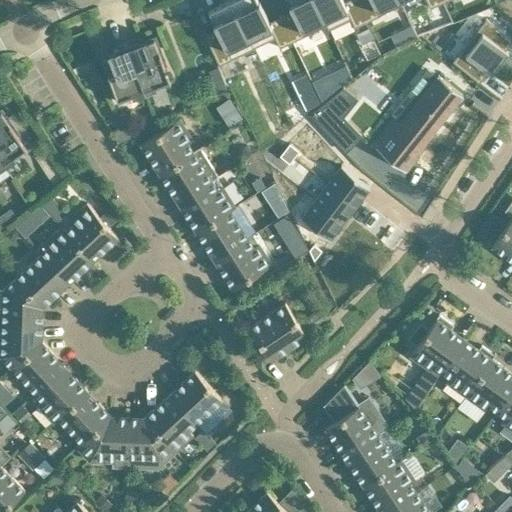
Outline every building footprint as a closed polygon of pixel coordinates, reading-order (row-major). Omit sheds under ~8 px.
[(217,29),(204,35),(217,60),(230,54),(228,50),(249,39),(230,0),(228,0),(208,10),(214,22),(213,22),(217,29)] [(257,0),(230,0),(249,39),(250,39),(270,29),(279,47),(293,41),(281,16),(269,21),(259,1),(258,1),(257,0)] [(292,10),(281,16),(293,41),(306,35),(303,31),(325,20),(315,0),(288,0),(289,3),(292,10)] [(315,0),(325,20),(326,20),(346,10),(354,27),(368,21),(357,0),(346,0),(344,1),(343,0),(315,0)] [(357,0),(368,21),(381,15),(378,10),(400,0),(399,0),(357,0)] [(399,0),(400,0),(425,0),(430,8),(443,2),(442,0),(399,0)] [(511,20),(511,16),(508,10),(502,14),(509,23),(511,20)] [(511,35),(488,17),(454,59),(481,81),(490,70),(493,73),(510,51),(507,48),(511,42),(511,35)] [(412,25),(405,28),(409,38),(416,34),(412,25)] [(369,27),(357,33),(361,42),(374,37),(369,27)] [(140,40),(127,45),(144,91),(145,90),(144,89),(169,79),(169,81),(170,81),(164,63),(165,62),(163,57),(161,57),(154,37),(149,39),(150,40),(142,43),(140,40)] [(144,91),(127,45),(113,50),(115,53),(107,56),(106,55),(102,57),(109,77),(108,77),(110,83),(111,83),(118,101),(119,100),(119,98),(143,89),(144,91)] [(346,65),(333,71),(340,86),(352,77),(346,65)] [(432,133),(463,95),(438,75),(417,101),(413,98),(374,146),(405,171),(434,135),(432,133)] [(327,100),(309,114),(344,150),(360,136),(342,116),(327,100)] [(1,110),(0,110),(0,159),(4,165),(4,164),(3,163),(25,148),(26,150),(27,149),(16,133),(17,132),(14,127),(13,128),(1,110)] [(159,173),(193,151),(188,143),(193,139),(180,118),(141,143),(151,159),(154,157),(162,170),(159,172),(159,173)] [(135,125),(115,132),(118,142),(138,135),(135,125)] [(290,143),(285,149),(294,157),(299,150),(290,143)] [(180,199),(211,180),(216,177),(198,148),(193,151),(159,173),(169,187),(172,186),(180,199)] [(285,149),(280,156),(289,163),(294,157),(285,149)] [(46,151),(37,157),(42,166),(52,160),(46,151)] [(341,165),(328,182),(356,204),(361,197),(362,197),(370,187),(341,165)] [(267,169),(255,177),(262,188),(275,180),(267,169)] [(196,230),(235,205),(222,185),(217,188),(211,180),(180,199),(189,213),(186,215),(196,230)] [(328,182),(315,199),(343,221),(351,211),(356,204),(328,182)] [(52,195),(43,204),(51,212),(60,204),(52,195)] [(315,199),(301,217),(330,239),(343,221),(315,199)] [(284,201),(273,208),(278,216),(288,210),(284,201)] [(73,224),(66,230),(93,260),(93,259),(91,257),(102,247),(105,249),(118,237),(87,203),(69,219),(73,224)] [(511,204),(507,211),(511,214),(511,216),(492,245),(507,256),(509,253),(511,255),(511,204)] [(235,207),(235,205),(196,230),(205,245),(208,243),(217,257),(248,237),(255,232),(239,205),(235,207)] [(489,213),(478,233),(489,240),(500,220),(489,213)] [(286,215),(274,223),(295,257),(308,250),(286,215)] [(6,217),(0,220),(0,229),(1,231),(11,224),(6,217)] [(23,218),(15,225),(25,236),(33,229),(23,218)] [(80,272),(93,260),(66,230),(62,226),(44,243),(48,247),(40,254),(65,281),(77,270),(80,272)] [(253,246),(248,237),(217,257),(226,271),(223,272),(233,288),(271,263),(258,243),(253,246)] [(313,243),(310,249),(314,259),(322,250),(313,243)] [(308,252),(301,256),(306,265),(313,261),(308,252)] [(53,292),(65,281),(40,254),(15,277),(43,306),(56,294),(53,292)] [(43,307),(43,306),(15,277),(3,288),(2,322),(39,323),(39,307),(43,307)] [(235,296),(222,304),(228,313),(241,305),(235,296)] [(271,360),(273,359),(271,356),(283,347),(285,350),(307,335),(285,302),(249,326),(271,360)] [(441,370),(463,341),(450,331),(452,328),(437,317),(428,329),(420,323),(409,338),(417,344),(410,355),(430,369),(433,364),(441,370)] [(12,367),(41,340),(41,339),(38,339),(39,323),(2,322),(1,355),(12,367)] [(51,355),(53,353),(41,340),(12,367),(35,392),(62,367),(51,355)] [(465,395),(492,358),(478,347),(476,350),(463,341),(441,370),(450,376),(446,381),(465,395)] [(496,410),(511,388),(511,376),(505,371),(507,368),(492,358),(465,395),(485,409),(488,404),(496,410)] [(88,390),(75,377),(73,379),(62,367),(35,392),(42,400),(37,404),(55,422),(59,418),(58,417),(88,390)] [(195,370),(181,382),(184,385),(172,396),(196,423),(222,399),(195,370)] [(347,454),(378,434),(390,426),(389,426),(383,429),(378,421),(382,419),(368,398),(358,405),(344,384),(325,403),(336,420),(325,427),(335,443),(338,441),(347,454)] [(413,386),(405,397),(415,408),(425,394),(413,386)] [(511,388),(496,410),(505,416),(501,421),(511,429),(511,388)] [(111,415),(99,402),(96,404),(86,393),(88,391),(88,390),(58,417),(59,418),(80,441),(81,442),(111,415)] [(196,423),(172,396),(160,407),(157,404),(144,416),(172,446),(171,447),(175,451),(193,434),(189,430),(196,423)] [(126,456),(127,419),(111,418),(111,415),(81,442),(80,441),(76,445),(90,460),(115,461),(116,455),(126,456)] [(172,446),(144,416),(144,420),(127,419),(126,456),(159,457),(171,447),(172,446)] [(363,485),(396,463),(396,461),(378,434),(347,454),(356,468),(353,470),(363,485)] [(48,458),(33,443),(20,456),(35,471),(48,458)] [(504,455),(498,461),(506,469),(511,463),(504,455)] [(385,511),(415,491),(410,482),(415,479),(401,458),(396,461),(396,463),(363,485),(373,499),(376,497),(385,511)] [(0,511),(1,511),(25,490),(1,465),(0,465),(0,511)] [(285,502),(295,511),(312,511),(297,488),(284,501),(284,502),(285,502)] [(289,511),(267,490),(265,492),(268,494),(257,505),(255,502),(245,511),(289,511)] [(429,511),(415,491),(385,511),(429,511)] [(89,511),(77,500),(65,511),(89,511)]
